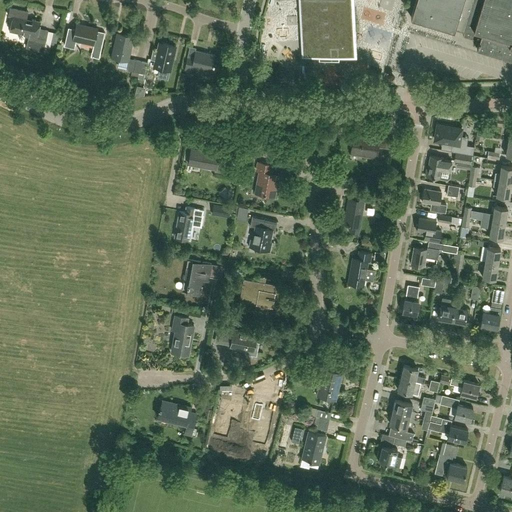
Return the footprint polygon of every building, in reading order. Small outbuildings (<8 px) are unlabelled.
[(319,59),(338,58),(338,53),(353,52),(350,0),(300,0),(303,55),(319,54),(319,59)] [(511,0),(415,0),(411,17),(454,30),(454,29),(464,32),(463,35),(478,40),(477,44),(478,45),(477,48),(511,58),(511,0)] [(26,18),(27,12),(9,7),(7,15),(12,16),(9,30),(28,35),(29,35),(26,47),(43,51),(44,46),(49,47),(53,32),(48,31),(38,29),(40,21),(26,18)] [(93,45),(97,28),(76,23),(73,33),(68,32),(65,45),(73,47),(75,40),(93,45)] [(128,61),(133,36),(117,32),(111,57),(128,61)] [(159,42),(157,50),(153,49),(151,59),(155,60),(154,67),(160,68),(158,75),(167,77),(169,70),(170,70),(175,46),(159,42)] [(213,63),(215,55),(195,50),(193,59),(187,57),(184,70),(211,76),(214,63),(213,63)] [(139,73),(141,61),(129,58),(127,70),(139,73)] [(139,83),(139,92),(147,92),(147,83),(139,83)] [(479,119),(476,134),(483,136),(485,122),(498,124),(499,123),(506,125),(507,121),(511,121),(511,120),(507,120),(499,119),(499,120),(485,118),(485,120),(479,119)] [(438,123),(435,139),(442,140),(441,148),(473,154),(474,145),(467,144),(468,141),(459,139),(461,128),(438,123)] [(391,148),(392,138),(380,135),(379,141),(362,138),(363,136),(354,135),(351,150),(365,153),(365,155),(376,157),(378,146),(391,148)] [(262,155),(279,158),(281,148),(264,145),(262,155)] [(225,160),(217,158),(218,154),(191,149),(188,164),(215,169),(215,171),(223,173),(225,160)] [(472,155),(456,152),(454,161),(470,164),(470,163),(472,155)] [(240,157),(229,155),(228,164),(239,166),(240,157)] [(451,170),(452,160),(444,159),(444,157),(430,155),(429,163),(427,162),(426,172),(427,172),(441,174),(448,175),(450,173),(451,170)] [(471,168),(469,175),(477,176),(478,166),(481,167),(482,162),(472,160),(472,163),(471,165),(471,168)] [(274,197),(279,174),(281,175),(282,167),(282,166),(270,164),(258,162),(256,171),(259,171),(255,193),(274,197)] [(495,173),(494,179),(511,182),(511,179),(511,166),(501,164),(500,174),(495,173)] [(475,186),(477,176),(469,175),(468,185),(469,185),(475,186)] [(509,197),(511,182),(494,179),(493,185),(497,186),(496,195),(509,197)] [(459,186),(448,184),(446,195),(458,196),(458,195),(460,196),(462,188),(459,187),(459,186)] [(422,201),(432,203),(430,209),(446,212),(447,204),(440,203),(442,191),(425,188),(422,201)] [(344,223),(350,224),(349,231),(359,233),(360,226),(359,226),(364,200),(366,201),(368,193),(354,190),(352,198),(348,198),(344,223)] [(494,205),(493,214),(482,212),(481,218),(505,222),(507,207),(494,205)] [(192,214),(196,214),(196,217),(202,218),(204,210),(197,208),(186,206),(185,212),(179,211),(174,236),(187,239),(192,214)] [(465,206),(463,216),(470,217),(471,207),(465,206)] [(452,216),(439,214),(438,221),(450,223),(451,222),(456,223),(457,217),(452,216)] [(268,251),(272,230),(275,231),(277,221),(252,215),(250,225),(255,227),(250,247),(268,251)] [(468,227),(470,217),(463,216),(461,226),(468,227)] [(441,230),(435,229),(437,220),(419,217),(417,230),(425,232),(424,238),(439,241),(441,230)] [(502,238),(505,222),(481,218),(480,224),(491,226),(489,235),(502,238)] [(468,245),(481,247),(482,240),(469,238),(468,245)] [(428,241),(427,247),(439,249),(442,250),(443,243),(428,241)] [(437,259),(439,251),(414,246),(411,264),(425,266),(427,257),(437,259)] [(487,246),(485,261),(498,263),(501,248),(487,246)] [(375,269),(366,268),(367,260),(370,261),(372,253),(359,250),(357,258),(353,258),(348,283),(363,285),(364,279),(373,280),(375,269)] [(461,273),(463,257),(456,256),(456,261),(454,272),(461,273)] [(208,280),(211,263),(188,259),(182,291),(199,294),(202,279),(208,280)] [(495,278),(498,263),(485,261),(482,276),(495,278)] [(275,285),(265,283),(266,277),(260,276),(259,282),(244,278),(239,300),(256,304),(256,305),(272,308),(275,292),(274,292),(275,285)] [(437,278),(434,291),(442,293),(444,280),(437,278)] [(473,285),(472,285),(470,298),(478,299),(480,286),(480,282),(480,281),(474,280),(473,285)] [(417,313),(419,301),(417,300),(419,286),(408,284),(407,291),(410,291),(408,299),(405,298),(402,311),(417,313)] [(491,301),(492,301),(501,302),(502,302),(504,290),(493,289),(491,301)] [(454,306),(455,299),(442,297),(441,303),(439,317),(451,320),(454,306)] [(460,300),(455,299),(454,306),(451,320),(464,322),(467,308),(459,307),(460,300)] [(500,308),(501,302),(492,301),(491,307),(489,312),(483,311),(481,325),(497,328),(500,308)] [(194,325),(188,324),(189,317),(174,314),(173,321),(174,321),(172,331),(175,331),(171,352),(188,355),(194,325)] [(253,351),(256,335),(243,332),(243,331),(225,328),(223,340),(232,341),(231,348),(240,349),(241,348),(253,351)] [(417,368),(403,365),(400,377),(424,383),(425,377),(416,375),(417,368)] [(334,400),(341,373),(321,368),(319,376),(323,377),(318,396),(334,400)] [(461,380),(462,372),(452,371),(451,379),(461,380)] [(441,373),(439,381),(448,383),(449,376),(450,376),(441,373)] [(413,386),(419,387),(420,382),(423,383),(424,383),(400,377),(397,390),(411,393),(413,386)] [(463,380),(461,386),(459,385),(458,389),(460,390),(460,393),(466,394),(464,400),(473,402),(475,396),(475,397),(479,384),(463,380)] [(435,401),(436,393),(437,391),(438,386),(430,384),(428,389),(429,389),(428,391),(429,392),(429,393),(416,390),(416,394),(423,396),(422,402),(433,405),(434,401),(435,401)] [(473,408),(458,404),(459,399),(442,395),(436,393),(435,401),(440,402),(440,403),(456,407),(454,416),(470,420),(473,408)] [(263,411),(264,405),(234,398),(232,404),(223,402),(216,433),(226,435),(230,417),(244,420),(242,426),(257,430),(255,440),(258,441),(257,442),(260,442),(261,442),(263,442),(271,413),(263,411)] [(191,436),(196,414),(189,412),(190,407),(162,400),(161,407),(160,407),(157,417),(186,424),(184,434),(191,436)] [(395,400),(392,412),(414,417),(415,411),(410,410),(412,404),(395,400)] [(432,412),(433,405),(422,402),(420,409),(432,412)] [(316,416),(330,419),(329,419),(331,412),(330,412),(317,409),(313,408),(312,414),(315,415),(315,416),(316,416)] [(212,410),(206,409),(204,418),(210,420),(212,410)] [(413,422),(414,417),(392,412),(389,424),(406,428),(408,421),(413,422)] [(467,429),(450,425),(452,420),(442,417),(431,415),(430,421),(428,428),(442,431),(448,433),(447,437),(464,442),(467,429)] [(295,427),(291,441),(299,443),(300,436),(303,437),(305,429),(302,428),(295,427)] [(405,439),(411,440),(413,433),(390,427),(388,435),(395,436),(401,437),(405,439)] [(427,437),(428,430),(418,428),(416,435),(427,437)] [(302,459),(300,466),(308,468),(310,461),(318,463),(325,435),(309,431),(302,459)] [(397,449),(392,448),(393,443),(399,444),(404,445),(405,439),(401,437),(395,436),(388,435),(382,433),(379,446),(381,446),(381,450),(378,449),(376,458),(378,459),(378,460),(385,461),(385,463),(386,464),(393,466),(399,467),(402,456),(396,455),(397,449)] [(451,462),(452,456),(455,456),(458,445),(442,441),(439,453),(436,465),(434,474),(442,476),(445,467),(449,468),(446,477),(463,481),(467,467),(451,462)] [(511,473),(511,474),(511,478),(504,476),(500,490),(511,493),(511,494),(511,498),(511,473)]
